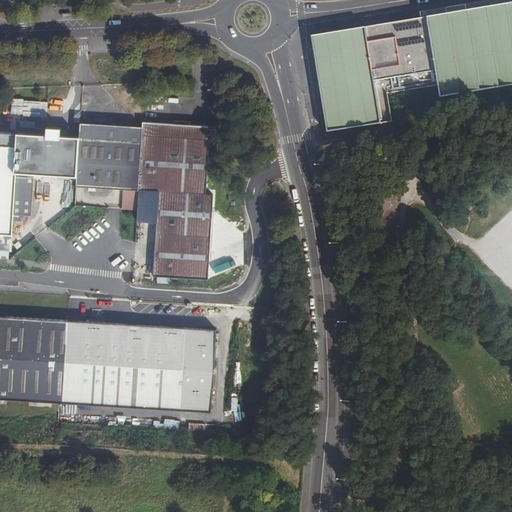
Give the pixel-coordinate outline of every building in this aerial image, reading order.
[(313,37),(331,132),(395,120),(390,92),(440,83),(443,95),(511,82),(511,0),(476,0),(421,10),(422,17),(313,37)] [(209,125),(143,121),(143,127),(139,189),(160,190),(154,274),(208,278),(214,194),(206,193),(210,139),(208,138),(209,125)] [(143,127),(80,123),(80,131),(77,178),(77,179),(83,186),(139,190),(139,189),(143,127)] [(80,131),(17,127),(12,213),(32,214),(34,176),(77,178),(80,131)] [(0,231),(10,233),(16,132),(0,130),(0,231)] [(400,242),(399,200),(377,201),(378,243),(400,242)] [(55,202),(37,217),(43,222),(59,208),(55,202)] [(27,215),(13,214),(12,228),(26,229),(27,215)] [(0,397),(62,402),(68,319),(6,315),(0,397)] [(217,329),(68,319),(62,402),(211,411),(217,329)]
